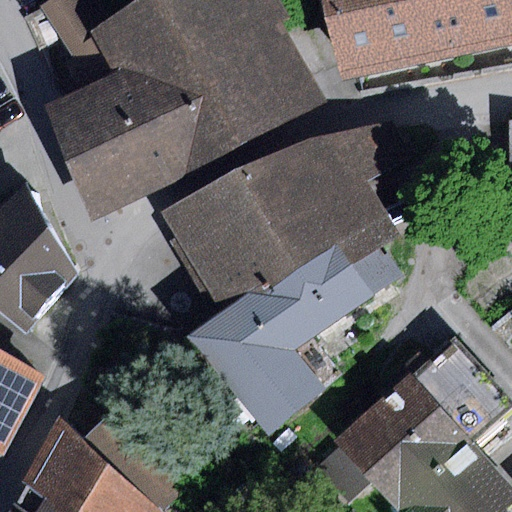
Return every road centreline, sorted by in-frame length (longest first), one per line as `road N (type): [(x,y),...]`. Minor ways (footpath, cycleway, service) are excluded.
road 1 (residential): [(86,241),(348,115),(455,90),(511,87)]
road 2 (residential): [(86,241),(86,319),(0,500)]
road 3 (residential): [(0,32),(86,241)]
